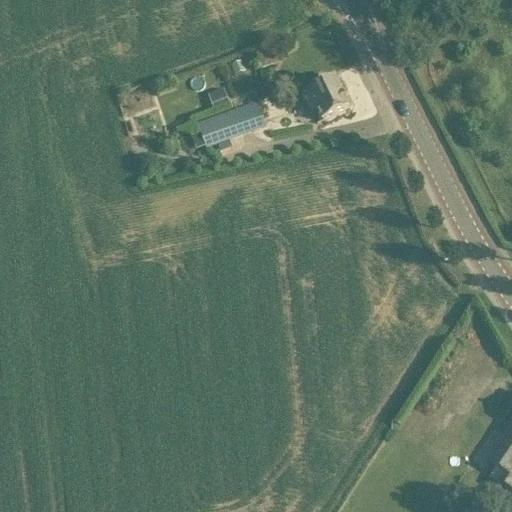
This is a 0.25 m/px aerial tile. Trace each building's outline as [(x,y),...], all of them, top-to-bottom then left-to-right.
[(350,109),(335,79),(301,96),(310,114),(315,111),(321,123),(350,109)] [(255,94),(259,105),(277,98),(273,88),(255,94)] [(209,96),(213,107),(229,100),(224,90),(209,96)] [(205,146),(207,150),(266,129),(258,106),(199,127),(201,133),(191,136),(196,149),(205,146)] [(511,430),(488,465),(511,481),(506,490),(511,494),(511,430)]
